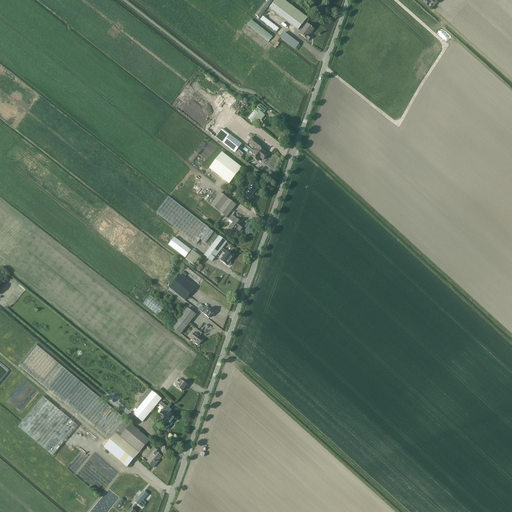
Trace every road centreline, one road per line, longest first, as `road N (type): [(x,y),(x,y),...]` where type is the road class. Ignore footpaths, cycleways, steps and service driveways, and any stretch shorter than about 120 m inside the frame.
road 1 (unclassified): [(165,511),(348,0)]
road 2 (track): [(324,67),(398,122),(445,45),(395,0)]
